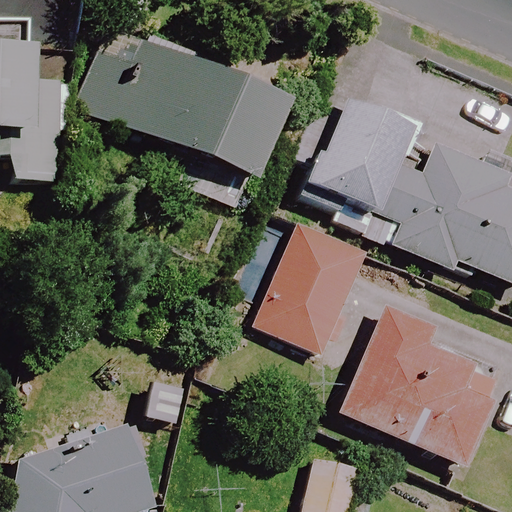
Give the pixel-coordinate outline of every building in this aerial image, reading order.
[(18,87),(20,34),(0,33),(0,173),(1,174),(0,190),(50,193),(55,89),(18,87)] [(277,113),(136,51),(104,37),(68,118),(242,194),(277,113)] [(385,138),(333,114),(295,200),(361,229),(385,175),(397,179),(368,249),(443,280),(446,272),(511,299),(511,204),(498,198),(503,186),(385,138)] [(356,264),(289,235),(245,336),(313,365),(356,264)] [(453,477),(492,389),(424,359),(430,347),(373,321),(329,422),(453,477)] [(135,511),(115,442),(46,458),(10,468),(0,510),(0,511),(135,511)] [(340,511),(350,476),(307,465),(295,511),(340,511)]
